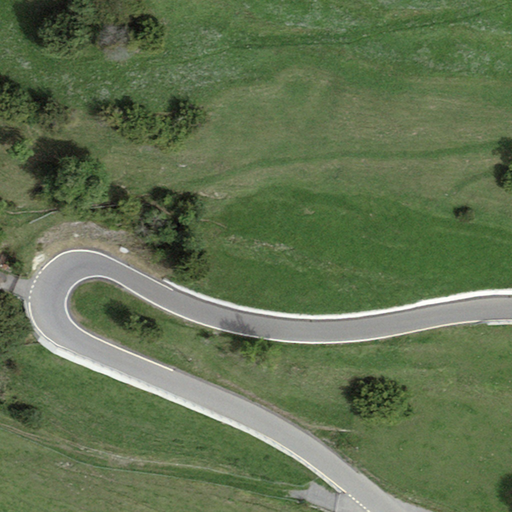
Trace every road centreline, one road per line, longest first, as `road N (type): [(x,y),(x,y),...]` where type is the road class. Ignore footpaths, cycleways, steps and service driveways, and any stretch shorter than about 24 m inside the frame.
road 1 (tertiary): [(390,511),(260,419),(62,330),(48,302),(51,288),(92,264),(195,309),(306,330),(511,307)]
road 2 (track): [(374,511),(269,484),(92,454),(0,419)]
